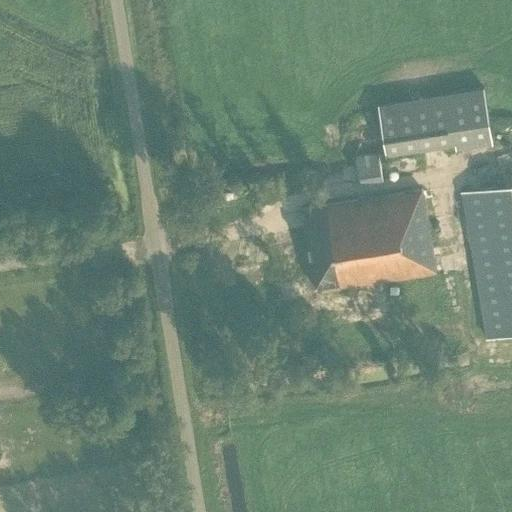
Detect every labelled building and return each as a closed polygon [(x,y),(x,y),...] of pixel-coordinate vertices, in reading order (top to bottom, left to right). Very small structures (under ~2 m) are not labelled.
[(493,141),(484,87),(378,105),(386,154),(454,142),(455,147),(493,141)] [(383,179),(379,151),(357,154),(362,183),(383,179)] [(511,333),(511,183),(461,193),(486,338),(511,333)] [(435,270),(421,189),(303,209),(317,290),(435,270)] [(44,408),(0,410),(0,423),(45,422),(44,408)] [(0,447),(10,447),(9,429),(0,429),(0,447)] [(0,451),(0,463),(2,475),(75,461),(70,438),(0,451)]
